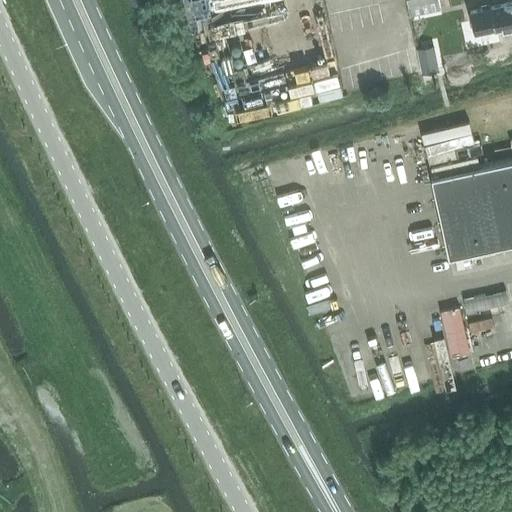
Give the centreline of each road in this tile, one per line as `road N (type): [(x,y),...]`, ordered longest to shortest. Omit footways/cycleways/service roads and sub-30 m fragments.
road 1 (primary): [(65,0),(288,448),(318,480)]
road 2 (unclassified): [(242,511),(106,255),(0,29)]
road 3 (primary): [(318,480),(84,0)]
road 4 (track): [(55,511),(0,390)]
